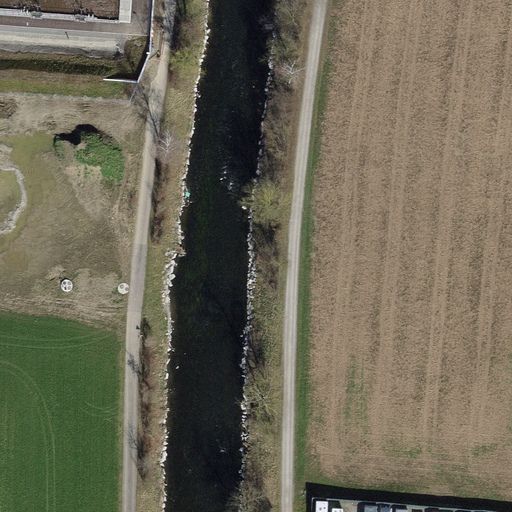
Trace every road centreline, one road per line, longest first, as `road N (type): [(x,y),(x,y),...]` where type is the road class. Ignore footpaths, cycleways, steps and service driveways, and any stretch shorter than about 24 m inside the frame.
road 1 (track): [(287,511),(285,266),(321,0)]
road 2 (track): [(169,0),(133,345),(129,511)]
road 3 (unknown): [(0,127),(42,41),(76,30),(164,34)]
